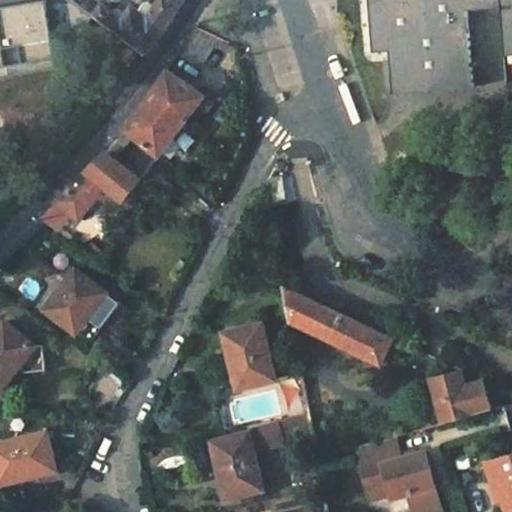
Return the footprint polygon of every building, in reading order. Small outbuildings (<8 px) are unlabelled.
[(0,78),(58,69),(56,59),(58,59),(55,41),(80,37),(93,20),(69,2),(68,0),(65,0),(49,2),(21,7),(0,9),(0,78)] [(93,17),(145,56),(177,11),(163,1),(147,21),(133,11),(124,23),(101,7),(93,17)] [(195,27),(182,46),(199,58),(214,35),(195,27)] [(167,69),(127,129),(155,154),(198,96),(167,69)] [(150,161),(144,156),(138,151),(132,153),(122,165),(117,161),(121,157),(110,148),(57,205),(74,219),(96,196),(101,200),(108,192),(119,200),(150,161)] [(266,182),(251,211),(271,211),(266,182)] [(275,184),(277,197),(292,194),(292,193),(292,190),(291,188),(289,186),(287,184),(285,183),(283,182),(280,182),(278,182),(276,182),(275,184)] [(104,292),(72,269),(40,312),(71,335),(104,292)] [(381,364),(395,337),(285,284),(292,323),(381,364)] [(0,386),(16,364),(20,367),(24,371),(44,368),(41,345),(31,345),(0,323),(0,386)] [(260,324),(224,333),(238,389),(275,380),(260,324)] [(106,409),(123,384),(100,368),(83,393),(106,409)] [(462,369),(427,379),(440,423),(493,408),(485,380),(466,385),(462,369)] [(247,433),(209,442),(223,499),(261,490),(253,452),(281,444),(280,438),(313,430),(310,414),(246,426),(247,433)] [(0,442),(0,485),(55,470),(45,431),(0,442)] [(352,448),(363,491),(384,485),(386,493),(387,497),(406,491),(411,511),(436,504),(420,451),(397,458),(392,437),(352,448)] [(511,511),(511,450),(485,458),(496,496),(499,495),(504,511),(511,511)] [(363,491),(365,499),(386,493),(384,485),(363,491)]
